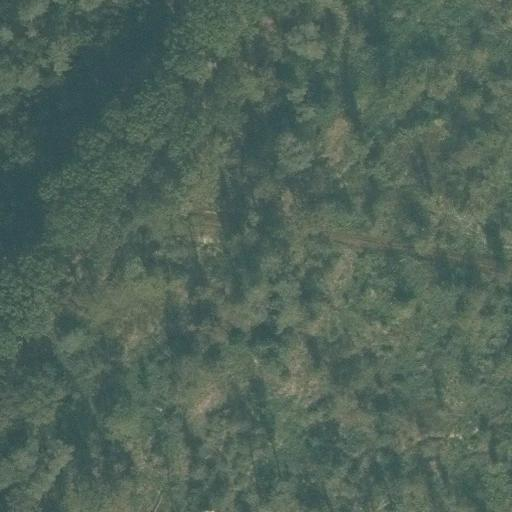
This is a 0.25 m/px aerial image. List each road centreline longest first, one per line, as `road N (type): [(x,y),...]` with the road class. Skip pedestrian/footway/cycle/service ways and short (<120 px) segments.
road 1 (unknown): [(0,411),(49,360),(296,0)]
road 2 (track): [(0,376),(263,0)]
